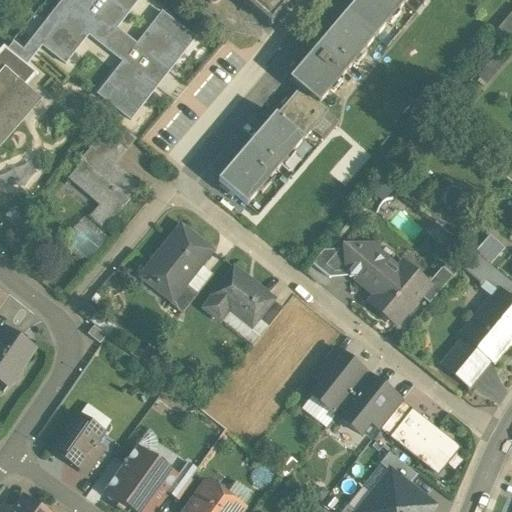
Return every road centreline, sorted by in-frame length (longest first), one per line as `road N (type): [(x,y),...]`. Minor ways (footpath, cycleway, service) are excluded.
road 1 (residential): [(178,190),(337,0)]
road 2 (residential): [(0,271),(58,326),(72,360),(10,455)]
